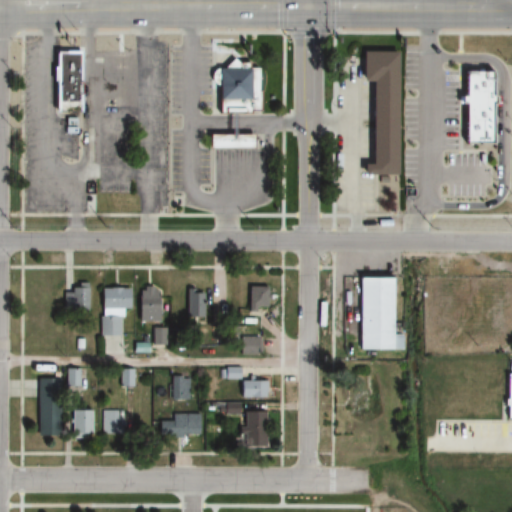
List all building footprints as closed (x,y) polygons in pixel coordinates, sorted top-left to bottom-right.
[(51,51),(76,51),(76,111),(51,111),(51,80),(49,80),(49,68),(51,68),(51,51)] [(357,51),(393,52),(392,175),(359,175),(359,164),(367,164),(367,80),(357,80),(357,51)] [(98,53),(127,54),(127,72),(134,72),(134,87),(126,87),(126,98),(98,98),(98,53)] [(228,58),(234,63),(243,63),(243,68),(253,69),(253,92),(254,92),(254,111),(245,111),(245,114),(230,114),(230,135),(248,135),(248,149),(206,149),(206,135),(225,135),(225,113),(217,113),(217,108),(210,108),(210,84),(207,82),(207,75),(210,70),(214,68),(219,68),(228,58)] [(465,75),(475,75),(475,71),(487,71),(487,73),(493,73),(492,144),(465,144),(465,104),(461,104),(461,96),(465,96),(465,75)] [(389,276),(356,276),(356,349),(389,349),(389,276)] [(87,311),(87,286),(63,286),(63,311),(87,311)] [(246,312),(268,312),(268,286),(246,286),(246,312)] [(119,336),(119,309),(128,309),(127,288),(98,288),(98,336),(119,336)] [(184,317),(202,317),(202,289),(184,289),(184,317)] [(136,291),(136,319),(156,319),(156,291),(136,291)] [(259,355),(260,337),(238,337),(238,355),(259,355)] [(34,437),(56,438),(57,378),(35,378),(34,437)] [(238,380),(238,398),(265,398),(265,380),(238,380)] [(365,417),(365,393),(346,393),(346,417),(365,417)] [(222,416),(236,415),(236,403),(221,404),(222,416)] [(90,410),(68,410),(68,438),(90,438),(90,410)] [(122,411),(101,411),(101,435),(122,435),(122,411)] [(239,449),(264,449),(264,412),(239,412),(239,449)] [(197,436),(197,414),(169,414),(169,420),(157,420),(157,436),(197,436)]
